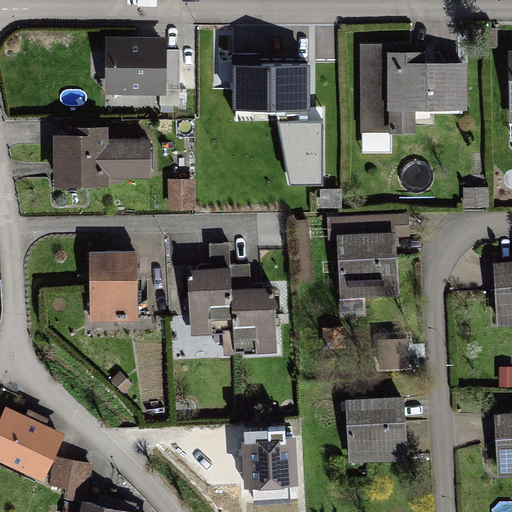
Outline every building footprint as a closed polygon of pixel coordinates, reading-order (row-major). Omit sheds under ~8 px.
[(164,40),(95,41),(96,93),(165,93),(164,40)] [(427,58),(391,58),(391,111),(466,110),(466,67),(427,67),(427,58)] [(309,67),(234,68),(235,112),(310,111),(309,67)] [(323,185),(321,121),(278,122),(290,185),(323,185)] [(69,138),(58,138),(56,183),(99,185),(99,176),(149,178),(151,142),(105,140),(105,132),(69,130),(69,138)] [(199,183),(170,183),(170,217),(199,217),(199,183)] [(396,233),(344,234),(346,291),(397,290),(396,233)] [(134,255),(92,255),(93,325),(135,325),(134,255)] [(511,263),(492,264),(493,321),(511,320),(511,263)] [(231,273),(192,274),(193,337),(233,337),(233,358),(277,358),(276,292),(232,292),(231,273)] [(401,403),(349,404),(350,461),(402,460),(401,403)] [(62,434),(6,411),(0,425),(0,460),(44,479),(62,434)] [(511,417),(497,418),(498,475),(511,474),(511,417)] [(294,441),(247,441),(248,493),(295,492),(294,441)] [(93,470),(62,462),(55,489),(86,497),(93,470)]
